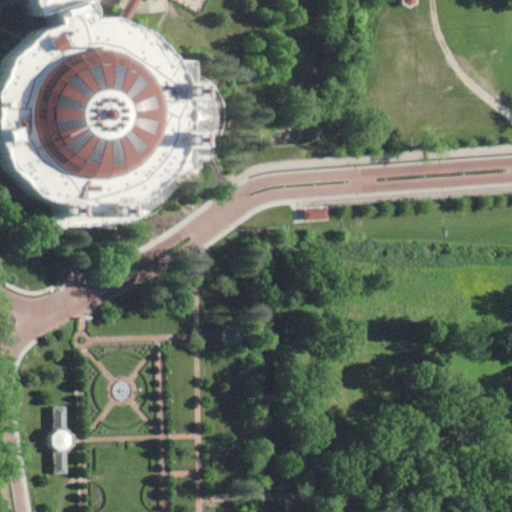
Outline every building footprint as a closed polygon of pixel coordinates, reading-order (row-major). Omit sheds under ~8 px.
[(88,0),(91,7),(114,12),(119,13),(124,15),(152,31),(173,56),(176,70),(177,82),(184,82),(198,87),(207,101),(198,116),(187,120),(179,120),(179,131),(179,149),(161,176),(135,195),(105,206),(73,206),(42,196),(16,177),(0,153),(0,62),(2,57),(23,32),(50,17),(46,5),(35,9),(31,0),(88,0)] [(131,0),(124,15),(114,12),(120,0),(131,0)] [(188,70),(188,82),(184,82),(177,82),(176,70),(188,70)] [(179,120),(179,131),(190,131),(190,120),(187,120),(179,120)] [(224,326),(222,341),(238,342),(239,327),(224,326)] [(66,472),(66,429),(52,429),(52,472),(66,472)]
